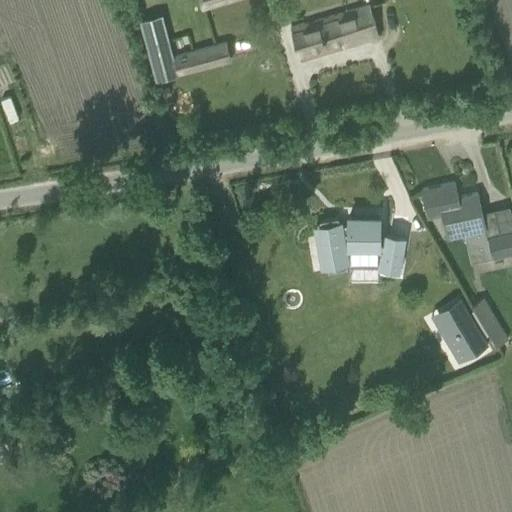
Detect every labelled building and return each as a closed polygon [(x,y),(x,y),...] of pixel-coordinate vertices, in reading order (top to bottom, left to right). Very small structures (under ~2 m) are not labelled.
[(290,26),(294,39),(300,58),(378,34),(369,4),(304,24),(304,22),(290,26)] [(174,56),(178,72),(230,59),(226,42),(174,56)] [(485,228),(477,192),(457,196),(454,181),(421,189),(427,216),(443,213),(448,236),(485,228)] [(341,221),(323,224),(333,274),(351,271),(350,265),(355,264),(355,266),(384,265),(384,264),(387,264),(386,271),(402,273),(406,239),(390,237),(390,240),(383,239),(383,219),(354,220),(354,227),(343,229),(341,221)] [(511,252),(511,229),(487,236),(492,257),(511,252)] [(471,303),(496,344),(507,338),(483,296),(471,303)] [(452,341),(462,358),(488,343),(464,302),(448,311),(463,335),(452,341)]
